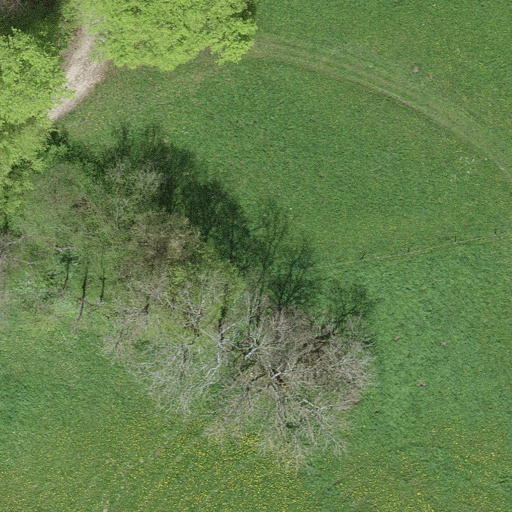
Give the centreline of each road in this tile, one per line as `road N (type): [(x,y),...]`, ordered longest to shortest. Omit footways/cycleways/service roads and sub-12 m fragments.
road 1 (track): [(511,159),(482,134),(303,54),(198,44),(100,54)]
road 2 (track): [(100,54),(72,98),(0,135)]
